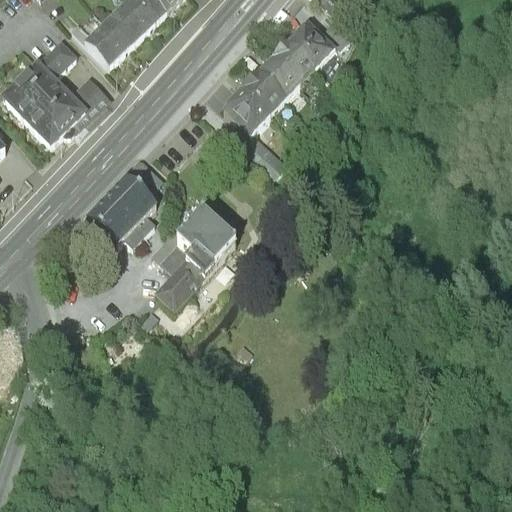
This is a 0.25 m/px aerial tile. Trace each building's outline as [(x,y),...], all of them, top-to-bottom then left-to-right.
[(139,0),(105,33),(128,57),(167,21),(166,20),(147,0),(139,0)] [(147,0),(166,20),(186,1),(185,0),(147,0)] [(321,0),(315,0),(311,4),(326,19),(333,11),(321,0)] [(108,77),(128,57),(105,33),(90,18),(76,32),(89,47),(84,52),(108,77)] [(321,48),(334,61),(336,63),(349,50),(332,33),(323,43),(324,45),(321,48)] [(308,35),(288,56),(314,81),(334,61),(321,48),(308,35)] [(60,51),(3,108),(50,157),(63,145),(64,146),(70,146),(74,143),(74,137),(72,136),(105,103),(91,88),(70,108),(52,89),(75,66),(60,51)] [(288,56),(273,71),(299,96),(314,81),(288,56)] [(273,71),(258,87),(285,112),(299,96),(273,71)] [(258,87),(243,102),(269,128),(285,112),(258,87)] [(253,144),(269,128),(243,102),(223,122),(249,148),(253,144)] [(286,175),(253,144),(249,148),(239,159),(271,190),(286,175)] [(159,193),(139,174),(87,229),(116,256),(123,249),(131,257),(153,234),(145,226),(155,215),(145,206),(159,193)] [(154,303),(173,321),(235,254),(202,225),(187,242),(186,240),(183,243),(185,244),(177,253),(190,265),(172,284),(154,303)] [(150,264),(172,284),(190,265),(177,253),(168,245),(150,264)] [(0,386),(20,364),(0,346),(0,386)]
